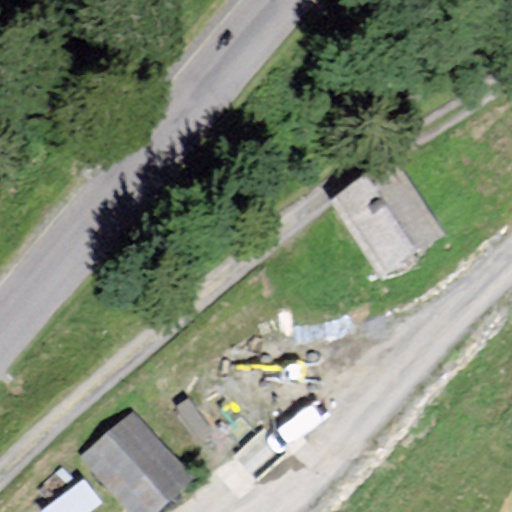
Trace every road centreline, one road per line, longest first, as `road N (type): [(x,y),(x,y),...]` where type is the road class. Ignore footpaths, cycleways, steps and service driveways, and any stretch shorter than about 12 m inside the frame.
road 1 (track): [(511,71),(219,289),(0,478)]
road 2 (tertiary): [(282,0),(0,326)]
